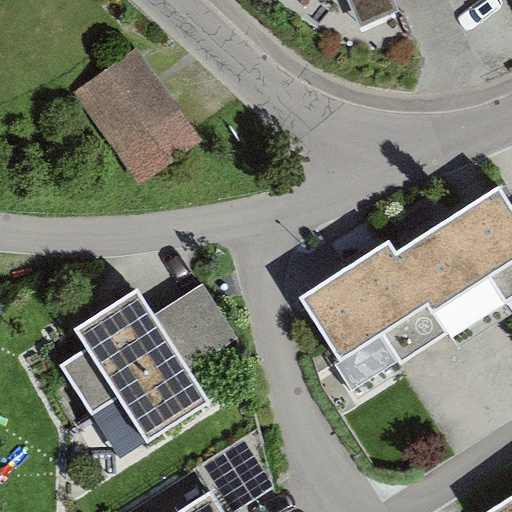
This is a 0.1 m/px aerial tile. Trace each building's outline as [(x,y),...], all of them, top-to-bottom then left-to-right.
[(326,0),(337,30),(372,17),(365,0),(326,0)] [(76,91),(141,179),(203,133),(138,45),(76,91)] [(399,250),(437,307),(491,271),(507,296),(511,293),(511,194),(503,181),(399,250)] [(391,238),(303,296),(343,357),(384,330),(402,358),(450,326),(437,307),(399,250),(391,238)] [(157,309),(191,362),(240,331),(205,278),(157,309)] [(157,309),(139,281),(76,321),(87,339),(61,356),(94,408),(121,391),(149,434),(212,394),(191,362),(157,309)] [(209,481),(230,473),(240,497),(284,479),(265,434),(201,461),(209,481)] [(226,511),(210,487),(171,511),(226,511)] [(511,511),(511,493),(484,511),(511,511)]
